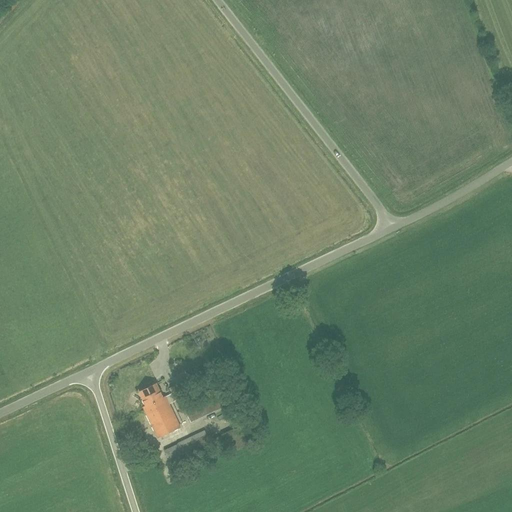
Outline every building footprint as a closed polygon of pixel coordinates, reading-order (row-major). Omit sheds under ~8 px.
[(182,383),(185,388),(192,385),(189,379),(182,383)] [(144,408),(145,410),(158,438),(180,427),(166,397),(163,398),(157,384),(140,392),(147,406),(144,408)] [(171,388),(173,394),(177,401),(183,398),(177,385),(171,388)] [(191,422),(223,407),(216,393),(185,408),(191,422)] [(230,453),(249,445),(243,432),(248,429),(243,418),(237,420),(231,423),(234,429),(221,435),(222,436),(213,440),(219,452),(227,448),(230,453)] [(170,462),(211,443),(205,430),(177,443),(177,444),(164,450),(170,462)] [(168,461),(162,464),(168,478),(174,475),(168,461)]
